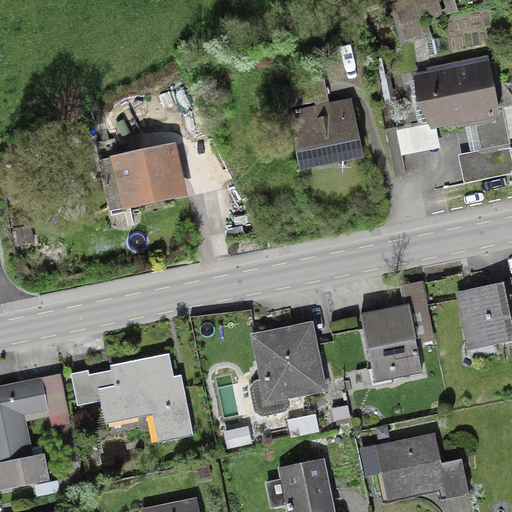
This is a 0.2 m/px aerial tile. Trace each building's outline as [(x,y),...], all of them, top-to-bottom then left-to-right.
[(395,0),(388,2),(402,44),(432,34),(427,21),(458,11),(454,0),(395,0)] [(383,106),(391,104),(382,59),(375,60),(383,106)] [(458,156),(464,183),(511,173),(511,153),(503,110),(492,113),(483,66),(434,76),(437,92),(412,97),(418,127),(475,116),(482,151),(458,156)] [(358,153),(349,104),(326,108),(292,115),(301,163),(358,153)] [(168,152),(103,166),(111,206),(176,192),(168,152)] [(17,233),(19,248),(35,246),(33,231),(17,233)] [(409,307),(416,345),(435,342),(423,282),(399,287),(403,308),(409,307)] [(511,344),(511,328),(504,285),(457,294),(467,353),(511,344)] [(403,308),(361,316),(374,384),(422,375),(416,345),(409,307),(403,308)] [(290,401),(327,394),(313,324),(250,336),(259,382),(254,384),(249,391),(254,413),(261,419),(285,414),(291,406),(290,401)] [(88,371),(70,375),(77,408),(101,403),(106,426),(153,417),(158,444),(194,437),(182,377),(174,378),(169,355),(110,367),(111,371),(89,375),(88,371)] [(48,411),(42,380),(0,387),(0,491),(49,482),(44,454),(33,456),(25,415),(48,411)] [(333,409),(336,427),(351,424),(348,406),(333,409)] [(319,434),(316,416),(287,421),(290,439),(319,434)] [(437,487),(439,498),(468,492),(462,462),(441,466),(435,435),(376,447),(386,497),(437,487)] [(286,511),(332,511),(335,511),(325,460),(278,469),(280,480),(265,483),(270,511),(286,508),(286,511)] [(196,466),(200,480),(211,477),(208,463),(196,466)] [(198,511),(196,499),(140,510),(140,511),(198,511)]
